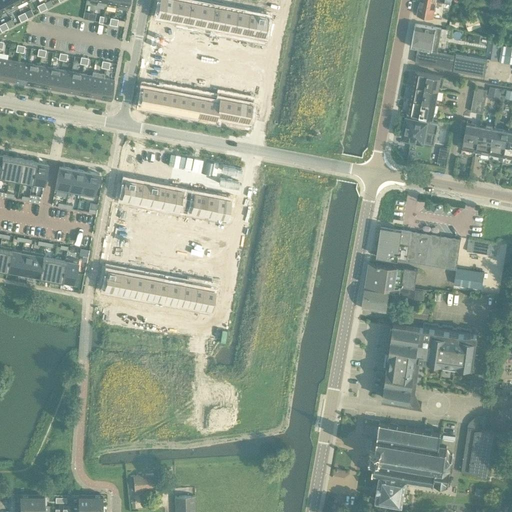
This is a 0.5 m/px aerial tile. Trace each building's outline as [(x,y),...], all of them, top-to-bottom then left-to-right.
[(13,0),(1,0),(6,8),(5,9),(7,13),(18,7),(16,3),(13,0)] [(117,0),(116,7),(128,9),(129,0),(117,0)] [(159,0),(157,15),(169,17),(172,0),(159,0)] [(181,0),(172,0),(169,17),(181,19),(180,24),(185,1),(181,0)] [(436,1),(428,0),(419,0),(417,15),(433,18),(436,1)] [(185,1),(180,24),(192,26),(196,3),(185,1)] [(196,3),(192,26),(193,24),(204,26),(203,28),(204,28),(208,5),(196,3)] [(208,5),(204,28),(215,31),(220,7),(208,5)] [(220,7),(215,31),(216,31),(216,28),(227,31),(227,33),(232,10),(220,7)] [(232,10),(227,33),(239,35),(243,12),(232,10)] [(243,12),(239,35),(251,37),(255,14),(243,12)] [(255,14),(251,37),(263,40),(268,16),(255,14)] [(469,31),(481,26),(477,17),(473,19),(472,16),(464,19),(469,31)] [(458,29),(459,22),(450,20),(449,27),(458,29)] [(441,28),(415,24),(411,46),(418,47),(415,63),(485,74),(487,59),(437,50),(441,28)] [(511,49),(501,48),(499,61),(511,63),(511,49)] [(4,78),(14,80),(18,61),(7,59),(4,78)] [(14,80),(25,82),(28,63),(18,61),(14,80)] [(25,82),(35,84),(39,65),(28,63),(25,82)] [(35,84),(46,86),(50,67),(39,65),(35,84)] [(46,86),(57,88),(61,69),(50,67),(46,86)] [(57,88),(68,90),(71,71),(61,69),(57,88)] [(412,84),(442,90),(445,76),(415,70),(412,84)] [(82,73),(71,71),(68,90),(78,92),(82,73)] [(89,94),(99,96),(103,77),(104,77),(104,73),(92,71),(91,75),(92,75),(89,94)] [(78,92),(89,94),(92,75),(91,75),(82,73),(78,92)] [(114,79),(104,77),(103,77),(99,96),(111,98),(114,79)] [(440,104),(442,90),(412,84),(410,98),(440,104)] [(144,85),(140,104),(150,106),(153,87),(144,85)] [(153,87),(150,106),(159,108),(163,86),(162,89),(153,87)] [(163,86),(159,108),(169,109),(173,88),(163,86)] [(490,86),(489,93),(500,95),(501,88),(490,86)] [(173,88),(169,109),(178,111),(182,90),(173,88)] [(182,90),(178,111),(188,113),(192,92),(182,90)] [(192,92),(188,113),(197,115),(201,94),(192,92)] [(210,95),(206,117),(216,118),(221,93),(220,93),(220,97),(210,95)] [(221,93),(216,118),(216,119),(217,115),(227,117),(231,95),(221,93)] [(201,94),(197,115),(206,117),(210,95),(201,94)] [(231,95),(227,117),(238,119),(242,97),(231,95)] [(242,97),(238,119),(249,121),(253,99),(242,97)] [(440,104),(410,98),(407,112),(437,118),(440,104)] [(435,143),(439,123),(406,117),(402,137),(435,143)] [(463,148),(476,151),(481,125),(467,122),(462,148),(463,148)] [(476,151),(490,153),(495,127),(481,125),(476,151)] [(490,153),(503,156),(508,130),(495,127),(490,153)] [(511,130),(508,130),(503,156),(511,157),(511,130)] [(440,146),(437,163),(445,165),(449,148),(440,146)] [(410,148),(407,159),(414,160),(416,149),(410,148)] [(2,155),(0,165),(0,179),(9,181),(10,177),(14,158),(2,155)] [(14,158),(10,177),(21,179),(25,160),(14,158)] [(25,160),(21,179),(32,181),(36,162),(25,160)] [(36,162),(32,181),(44,184),(47,164),(36,162)] [(59,166),(54,189),(67,192),(72,169),(59,166)] [(72,169),(67,192),(80,194),(84,171),(72,169)] [(84,171),(80,194),(93,197),(95,184),(97,184),(99,174),(84,171)] [(120,188),(119,197),(133,199),(132,202),(133,202),(137,181),(125,179),(123,189),(120,188)] [(137,181),(133,202),(144,204),(143,206),(148,183),(137,181)] [(148,183),(143,206),(155,209),(159,185),(148,183)] [(159,185),(155,209),(156,204),(166,206),(166,208),(170,187),(159,185)] [(170,187),(166,208),(178,211),(182,189),(170,187)] [(194,192),(191,211),(203,213),(206,194),(194,192)] [(206,194),(203,213),(214,215),(213,220),(214,220),(218,196),(206,194)] [(218,196),(214,220),(226,222),(227,217),(228,217),(230,210),(228,209),(230,199),(218,196)] [(459,238),(395,228),(381,226),(376,255),(456,268),(461,238),(459,238)] [(0,245),(0,268),(7,269),(11,249),(12,247),(0,245)] [(11,249),(7,269),(18,272),(22,251),(11,249)] [(22,251),(18,272),(29,274),(33,251),(22,249),(22,251)] [(33,251),(29,274),(39,276),(43,256),(44,253),(33,251)] [(43,256),(39,276),(50,278),(54,258),(43,256)] [(54,258),(50,278),(61,280),(65,260),(54,258)] [(65,260),(61,280),(76,283),(78,272),(76,272),(78,260),(66,258),(65,260)] [(370,261),(367,280),(391,284),(415,287),(418,268),(370,261)] [(105,269),(103,278),(106,278),(104,288),(116,290),(120,269),(108,267),(108,269),(105,269)] [(456,268),(454,284),(482,288),(484,272),(456,268)] [(120,269),(116,290),(128,293),(132,272),(120,269)] [(132,272),(128,293),(140,295),(144,274),(132,272)] [(144,274),(140,295),(152,297),(156,276),(144,274)] [(156,276),(152,297),(164,299),(168,278),(156,276)] [(168,278),(164,299),(175,302),(179,281),(168,278)] [(179,281),(175,302),(187,304),(192,280),(191,280),(191,283),(179,281)] [(192,280),(187,304),(199,306),(203,283),(192,280)] [(391,284),(367,280),(363,308),(391,312),(392,307),(387,306),(389,293),(408,296),(424,298),(425,290),(391,285),(391,284)] [(203,283),(199,306),(211,308),(213,298),(215,298),(216,291),(215,291),(216,285),(203,283)] [(426,320),(426,319),(428,310),(406,306),(405,316),(426,320)] [(415,402),(415,401),(415,387),(420,358),(473,366),(477,334),(472,333),(472,329),(424,322),(423,328),(394,323),(383,397),(415,402)] [(471,471),(485,475),(487,471),(489,468),(490,464),(492,461),(492,457),(493,454),(494,450),(494,446),(494,443),(493,439),(493,435),(492,432),(477,431),(478,429),(477,428),(478,421),(474,421),(473,428),(468,427),(461,472),(471,473),(471,471)] [(372,473),(379,474),(406,478),(417,479),(417,482),(423,482),(423,480),(433,481),(432,483),(448,486),(452,455),(454,455),(454,453),(452,454),(447,447),(439,446),(441,432),(431,430),(431,428),(425,427),(424,429),(396,425),(397,423),(390,422),(390,424),(379,423),(376,443),(373,443),(372,449),(372,452),(375,452),(372,473)] [(287,434),(243,439),(244,450),(288,445),(287,434)] [(145,493),(156,492),(154,473),(130,476),(131,490),(145,488),(145,493)] [(403,503),(406,478),(379,474),(377,487),(377,490),(375,499),(403,503)] [(43,495),(37,495),(20,495),(20,501),(21,501),(21,505),(20,505),(43,505),(43,495)] [(79,506),(102,506),(102,505),(100,505),(100,501),(102,501),(102,495),(79,495),(79,506)] [(194,511),(194,496),(175,496),(175,511),(194,511)]
